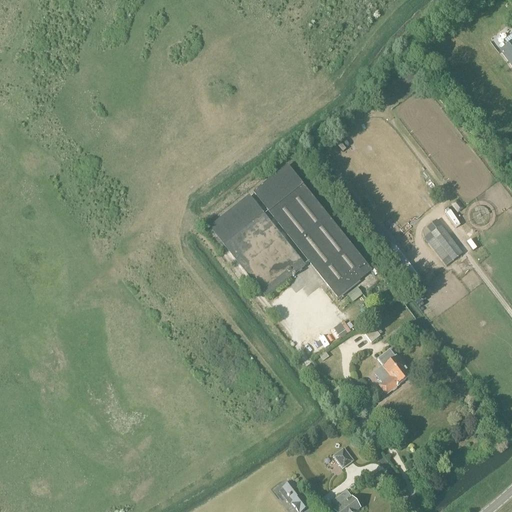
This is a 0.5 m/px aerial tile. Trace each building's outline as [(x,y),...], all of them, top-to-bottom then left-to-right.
[(511,42),(500,51),(511,66),(511,42)] [(371,271),(327,216),(287,166),(253,193),(337,298),(371,271)] [(304,267),(264,216),(248,197),(213,226),(222,236),(218,239),(265,298),(304,267)] [(376,230),(365,216),(359,221),(381,250),(391,241),(380,227),(376,230)] [(444,269),(452,262),(462,255),(440,226),(422,240),(444,269)] [(370,325),(362,331),(371,343),(379,337),(370,325)] [(379,386),(385,394),(409,376),(393,354),(382,362),(386,368),(376,376),(382,384),(379,386)] [(472,397),(466,394),(462,403),(468,405),(472,397)] [(332,456),(342,469),(353,460),(343,448),(332,456)] [(301,511),(308,506),(289,482),(279,490),(280,491),(277,493),(287,507),(289,505),(293,511),(301,511)] [(333,511),(356,511),(360,510),(346,492),(333,502),(338,508),(334,511),(333,511)]
